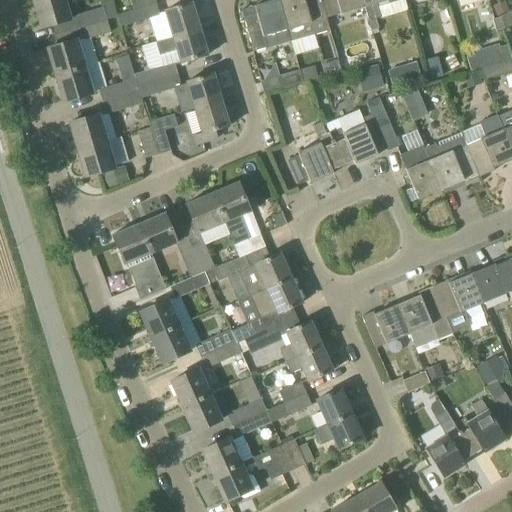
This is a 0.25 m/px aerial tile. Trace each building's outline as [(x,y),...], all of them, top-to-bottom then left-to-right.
[(40,29),(72,19),(66,0),(39,0),(33,2),(40,29)] [(130,0),(133,11),(156,5),(155,0),(130,0)] [(254,52),(268,48),(291,42),(279,0),(276,0),(254,6),(257,14),(244,18),(254,52)] [(326,19),(321,0),(279,0),(291,42),(330,31),(326,19)] [(369,21),(363,0),(321,0),(326,19),(364,7),(368,21),(369,21)] [(363,0),(369,21),(376,19),(381,17),(378,7),(402,0),(363,0)] [(497,18),(500,17),(510,13),(506,2),(492,8),(497,18)] [(156,5),(133,11),(118,15),(121,27),(149,19),(156,42),(156,43),(201,30),(193,3),(165,12),(159,13),(156,5)] [(76,16),(80,28),(107,21),(103,8),(76,16)] [(505,29),(511,25),(511,12),(510,13),(500,17),(504,28),(505,29)] [(504,28),(500,17),(497,18),(492,19),(495,32),(504,28)] [(376,19),(369,21),(372,30),(378,28),(376,19)] [(55,77),(86,67),(78,41),(83,39),(84,40),(110,33),(107,21),(80,28),(74,30),(55,36),(58,46),(47,49),(55,77)] [(208,55),(201,30),(156,43),(159,56),(177,51),(180,64),(208,55)] [(511,58),(508,46),(500,49),(504,61),(511,58)] [(474,56),(467,58),(470,71),(478,69),(474,56)] [(483,81),(511,72),(511,58),(504,61),(479,69),(483,81)] [(135,79),(138,87),(178,75),(174,63),(134,75),(135,79)] [(379,65),(356,71),(362,93),(385,87),(379,65)] [(315,66),(299,70),(303,83),(308,81),(315,79),(318,78),(315,66)] [(93,91),(86,67),(55,77),(62,103),(94,94),(93,91)] [(276,77),(279,88),(280,90),(296,85),(303,83),(299,70),(276,77)] [(477,73),(464,77),(468,88),(481,83),(477,73)] [(178,75),(138,87),(139,91),(139,92),(141,99),(174,89),(181,112),(194,108),(194,109),(222,101),(214,74),(186,83),(187,84),(181,86),(178,75)] [(139,91),(138,87),(135,79),(106,87),(99,90),(102,102),(139,91)] [(401,94),(407,108),(422,101),(416,88),(401,94)] [(143,104),(141,99),(139,92),(139,91),(102,102),(106,115),(143,104)] [(378,97),(367,102),(372,114),(381,136),(386,149),(386,150),(387,152),(399,147),(392,128),(384,109),(383,110),(378,97)] [(197,145),(217,139),(214,131),(230,126),(222,101),(194,109),(202,135),(194,138),(197,145)] [(326,125),(329,133),(342,166),(353,161),(355,165),(378,156),(371,140),(362,119),(360,111),(337,120),(326,125)] [(77,150),(108,141),(100,114),(69,124),(77,150)] [(372,114),(362,119),(371,140),(381,136),(372,114)] [(174,115),(160,119),(148,122),(150,129),(158,155),(170,152),(164,131),(177,127),(174,115)] [(480,123),(485,137),(467,145),(480,177),(495,171),(493,168),(511,160),(511,149),(504,129),(503,130),(497,116),(480,123)] [(145,159),(158,155),(150,129),(138,132),(145,159)] [(329,133),(317,138),(295,147),(311,184),(334,174),(332,170),(342,166),(329,133)] [(462,133),(425,149),(443,194),(453,190),(452,186),(463,181),(464,184),(480,177),(467,145),(462,133)] [(85,177),(116,168),(108,141),(77,150),(85,177)] [(424,149),(423,146),(408,152),(399,156),(418,200),(440,191),(442,195),(443,194),(425,149),(424,149)] [(119,186),(114,170),(102,173),(107,189),(119,186)] [(248,240),(239,217),(251,213),(238,182),(212,193),(224,224),(228,232),(239,258),(244,256),(265,247),(260,235),(248,240)] [(202,274),(205,272),(214,268),(200,234),(224,224),(212,193),(186,204),(193,221),(182,226),(195,256),(202,274)] [(195,256),(182,226),(171,230),(164,213),(139,224),(151,254),(176,244),(183,261),(195,256)] [(113,235),(125,265),(135,288),(160,277),(151,254),(139,224),(113,235)] [(239,258),(214,268),(220,280),(238,271),(249,298),(252,296),(292,278),(280,253),(249,267),(244,256),(239,258)] [(509,293),(511,291),(511,267),(507,256),(492,262),(493,265),(472,274),(484,303),(485,303),(505,295),(509,293)] [(214,268),(205,272),(210,284),(220,280),(214,268)] [(190,279),(170,287),(174,299),(175,299),(180,297),(204,286),(210,284),(205,272),(202,274),(190,279)] [(484,303),(472,274),(449,283),(448,281),(433,287),(447,319),(484,303)] [(140,300),(165,289),(161,280),(160,277),(135,288),(140,300)] [(239,329),(232,332),(236,343),(244,339),(276,327),(272,317),(277,314),(292,308),(303,303),(302,300),(297,291),(292,278),(252,296),(249,298),(237,302),(247,325),(239,329)] [(452,335),(446,319),(447,319),(433,287),(418,293),(419,296),(397,305),(409,335),(415,349),(437,340),(438,341),(452,335)] [(151,339),(180,325),(168,300),(139,313),(151,339)] [(409,335),(397,305),(374,315),(372,312),(362,317),(375,346),(385,342),(386,344),(409,335)] [(286,363),(322,346),(311,321),(285,333),(291,345),(280,350),(286,363)] [(162,364),(191,351),(180,325),(151,339),(162,364)] [(282,339),(276,327),(244,339),(249,350),(250,354),(282,339)] [(236,343),(232,332),(231,333),(230,330),(200,343),(195,345),(196,347),(201,359),(237,344),(236,343)] [(241,353),(237,344),(201,359),(206,369),(241,353)] [(333,371),(322,346),(286,363),(291,373),(301,368),(308,382),(333,371)] [(495,356),(476,367),(486,385),(505,375),(495,356)] [(182,407),(211,394),(199,369),(170,382),(182,407)] [(408,394),(426,386),(430,384),(429,383),(425,372),(402,381),(408,394)] [(278,407),(306,393),(301,382),(272,395),(278,407)] [(327,425),(352,414),(342,389),(316,401),(327,425)] [(272,423),(312,406),(306,393),(278,407),(267,412),(272,423)] [(511,430),(511,405),(504,393),(493,400),(511,430)] [(193,433),(222,420),(211,394),(182,407),(193,433)] [(232,426),(266,410),(261,399),(227,415),(232,426)] [(431,404),(430,410),(435,418),(446,411),(439,400),(431,404)] [(465,418),(463,419),(454,425),(472,455),(482,449),(484,453),(506,439),(489,411),(488,411),(481,400),(471,406),(477,418),(468,423),(465,418)] [(272,423),(267,412),(266,410),(232,426),(237,438),(272,423)] [(444,478),(465,465),(463,461),(472,455),(454,425),(448,415),(446,411),(435,418),(446,437),(426,449),(444,478)] [(338,450),(364,439),(352,414),(327,425),(327,426),(315,431),(322,445),(333,440),(338,450)] [(213,477),(242,464),(230,438),(201,451),(213,477)] [(293,470),(305,465),(294,440),(282,445),(293,470)] [(293,470),(282,445),(270,450),(281,475),(293,470)] [(247,475),(242,464),(213,477),(224,502),(240,495),(241,497),(245,498),(260,492),(253,475),(250,474),(247,475)] [(396,511),(380,483),(356,497),(364,511),(396,511)] [(364,511),(356,497),(332,511),(364,511)]
